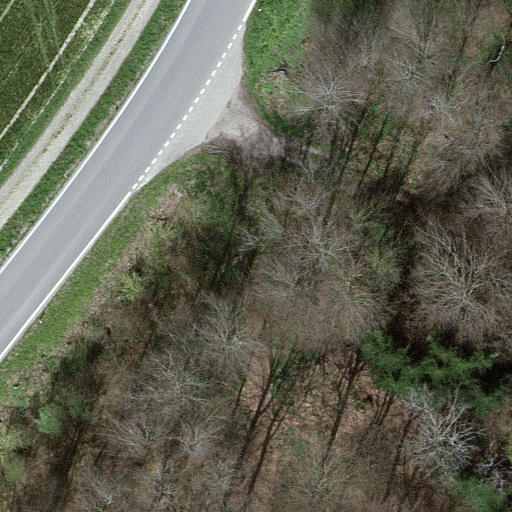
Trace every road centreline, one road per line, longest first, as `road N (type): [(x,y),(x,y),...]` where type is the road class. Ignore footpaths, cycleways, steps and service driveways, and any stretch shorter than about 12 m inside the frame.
road 1 (track): [(191,54),(247,150),(293,511)]
road 2 (tertiary): [(221,0),(191,54),(0,296)]
road 3 (track): [(0,147),(128,0)]
